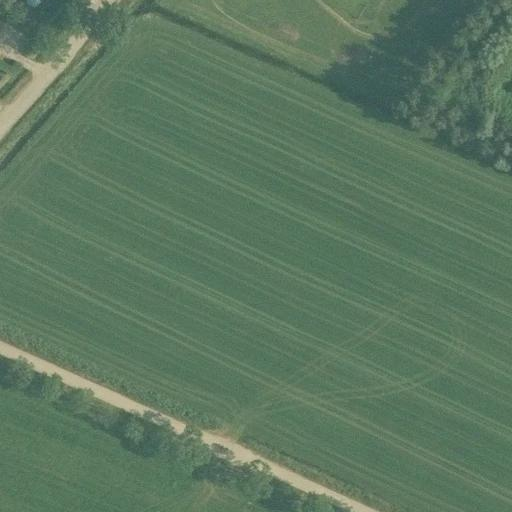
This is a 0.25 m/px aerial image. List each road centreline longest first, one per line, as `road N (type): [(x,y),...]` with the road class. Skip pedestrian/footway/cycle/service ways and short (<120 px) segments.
road 1 (unclassified): [(356,511),(0,345)]
road 2 (unclassified): [(0,124),(110,0)]
